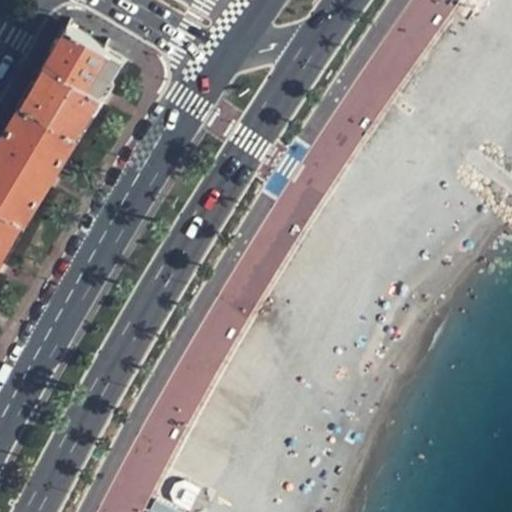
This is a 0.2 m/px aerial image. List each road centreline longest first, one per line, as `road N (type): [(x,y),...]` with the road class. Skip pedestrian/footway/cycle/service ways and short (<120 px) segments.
road 1 (primary): [(32,511),(137,317),(317,40)]
road 2 (primary): [(216,55),(0,433)]
